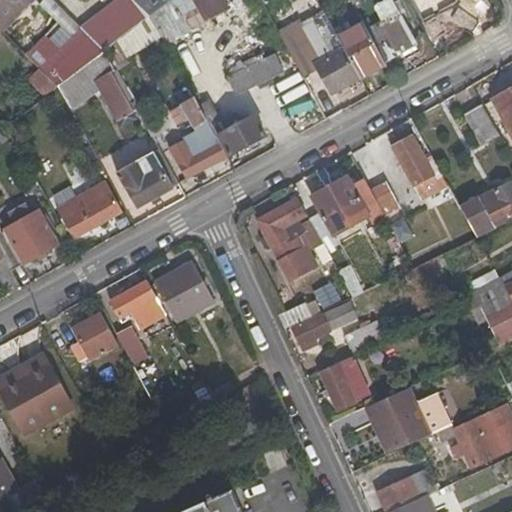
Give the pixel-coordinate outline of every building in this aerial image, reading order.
[(34,0),(0,0),(0,28),(3,31),(34,0)] [(150,17),(133,0),(119,0),(83,28),(105,51),(150,17)] [(172,0),(133,0),(150,17),(172,0)] [(230,9),(225,0),(172,0),(150,17),(167,45),(230,9)] [(299,20),(278,31),(305,79),(318,71),(332,95),(361,79),(338,37),(318,0),(307,7),(312,16),(332,53),(320,60),(301,23),(299,20)] [(388,0),(377,6),(385,22),(368,31),(385,61),(402,52),(405,58),(419,50),(415,43),(405,22),(392,0),(388,0)] [(447,33),(429,0),(409,0),(432,42),(447,33)] [(312,16),(301,23),(320,60),(332,53),(312,16)] [(425,37),(414,17),(405,22),(415,43),(425,37)] [(368,31),(364,22),(338,37),(361,79),(387,65),(385,61),(368,31)] [(101,55),(105,51),(83,28),(71,39),(51,58),(42,47),(29,58),(40,68),(58,87),(101,55)] [(71,39),(61,28),(42,47),(51,58),(71,39)] [(271,45),(260,51),(262,55),(264,60),(275,54),(271,45)] [(275,54),(264,60),(262,55),(231,70),(233,73),(228,75),(235,92),(258,81),(261,88),(274,81),(271,75),(283,69),(275,54)] [(118,122),(133,112),(101,55),(58,87),(71,109),(99,88),(118,122)] [(40,68),(29,79),(47,97),(58,87),(40,68)] [(511,131),(511,88),(492,100),(510,133),(511,131)] [(482,146),(500,135),(482,104),(465,114),(482,146)] [(121,129),(138,120),(133,112),(118,122),(121,129)] [(190,178),(228,157),(205,115),(195,121),(207,142),(198,147),(200,151),(192,155),(185,141),(173,148),(190,178)] [(226,133),(217,116),(211,119),(231,156),(266,137),(256,116),(240,124),(236,115),(225,121),(231,130),(226,133)] [(421,197),(447,183),(433,158),(428,161),(413,136),(392,148),(414,188),(415,187),(421,197)] [(174,188),(180,185),(160,149),(154,152),(174,188)] [(137,208),(174,188),(154,152),(119,172),(137,208)] [(311,198),(320,213),(309,218),(323,243),(381,211),(371,191),(364,179),(351,186),(346,177),(311,198)] [(123,212),(106,181),(57,208),(74,239),(123,212)] [(401,209),(386,183),(371,191),(381,211),(386,218),(401,209)] [(428,212),(454,197),(447,183),(421,197),(428,212)] [(511,183),(460,208),(476,235),(511,217),(511,183)] [(31,192),(36,203),(46,198),(40,186),(31,192)] [(300,223),(309,218),(298,199),(257,222),(266,239),(264,244),(268,250),(271,248),(290,282),(307,271),(299,253),(303,250),(298,238),(306,234),(300,223)] [(0,248),(13,271),(58,246),(39,212),(32,216),(25,203),(9,212),(15,225),(1,233),(0,231),(0,248)] [(306,234),(322,264),(332,258),(323,243),(309,218),(300,223),(306,234)] [(0,280),(8,295),(22,287),(13,271),(0,248),(0,280)] [(213,302),(192,262),(154,282),(175,322),(213,302)] [(349,264),(339,271),(353,297),(364,291),(349,264)] [(482,321),(488,318),(500,345),(511,339),(511,273),(463,297),(466,304),(480,332),(486,330),(482,321)] [(135,333),(166,316),(147,280),(110,300),(125,329),(116,335),(132,365),(148,356),(135,333)] [(356,319),(350,303),(294,330),(300,344),(356,319)] [(306,304),(279,316),(285,329),(312,316),(306,304)] [(87,357),(90,362),(118,346),(99,313),(72,327),(80,342),(72,347),(79,361),(87,357)] [(376,321),(344,337),(354,357),(387,341),(376,321)] [(0,378),(0,386),(46,360),(42,354),(0,378)] [(368,395),(352,358),(320,372),(339,413),(358,404),(356,402),(368,395)] [(0,393),(24,436),(73,409),(46,360),(0,386),(0,393)] [(236,377),(242,389),(264,378),(258,365),(236,377)] [(410,388),(365,409),(387,456),(432,435),(417,404),(410,388)] [(208,394),(214,405),(221,401),(216,391),(208,394)] [(453,425),(439,394),(417,404),(432,435),(436,434),(451,427),(453,425)] [(511,415),(507,405),(453,430),(451,427),(436,434),(441,444),(456,437),(472,470),(511,451),(511,415)] [(77,414),(27,441),(33,452),(47,477),(48,478),(97,450),(77,414)] [(108,447),(114,459),(168,430),(162,418),(108,447)] [(33,452),(23,457),(37,483),(47,477),(33,452)] [(0,459),(0,498),(16,490),(0,459)] [(418,496),(419,499),(428,495),(438,490),(429,469),(410,478),(418,496)] [(379,492),(387,511),(418,496),(410,478),(379,492)] [(242,511),(233,490),(183,511),(242,511)] [(435,511),(428,495),(419,499),(391,511),(435,511)]
